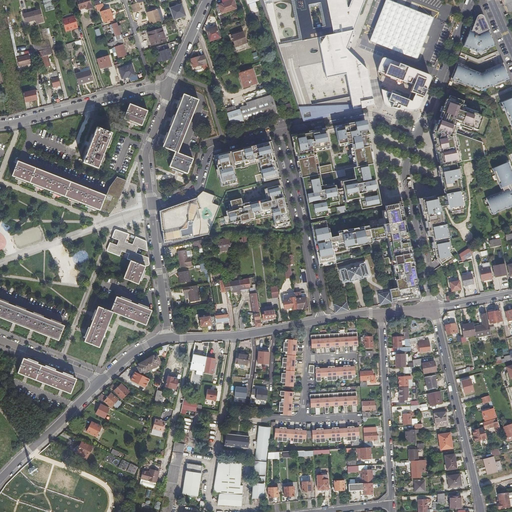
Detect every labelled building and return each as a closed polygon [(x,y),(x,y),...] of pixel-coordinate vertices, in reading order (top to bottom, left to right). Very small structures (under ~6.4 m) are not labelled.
[(90,0),(75,0),(79,10),(86,8),(87,10),(93,9),(90,0)] [(233,0),(232,0),(219,5),(219,7),(216,8),(218,14),(221,13),(221,14),(237,9),(233,0)] [(294,0),(302,39),(279,47),(304,119),(374,105),(367,71),(355,58),(347,68),(355,100),(310,109),(296,67),(307,63),(301,45),(317,41),(327,76),(341,75),(348,58),(342,52),(352,27),(349,13),(363,11),(367,0),(263,0),(265,2),(272,0),(294,0)] [(386,0),(385,0),(370,41),(399,52),(403,54),(416,59),(430,23),(428,23),(425,17),(426,15),(386,0)] [(136,3),(131,4),(133,11),(140,9),(137,2),(136,3)] [(181,6),(169,10),(172,20),(184,16),(181,6)] [(109,8),(100,11),(103,22),(112,19),(109,8)] [(146,12),(149,21),(150,24),(160,21),(157,9),(146,12)] [(36,23),(43,22),(41,10),(33,11),(35,20),(36,23)] [(35,20),(33,11),(23,14),(25,22),(35,20)] [(73,29),(78,27),(74,16),(73,16),(64,19),(62,19),(65,30),(73,27),(73,29)] [(176,28),(174,22),(166,24),(168,30),(176,28)] [(112,37),(114,41),(122,38),(121,34),(120,35),(116,23),(111,24),(114,36),(112,37)] [(216,26),(206,30),(209,40),(220,36),(216,26)] [(161,29),(147,33),(151,45),(165,41),(161,29)] [(470,31),(463,46),(479,53),(495,46),(489,30),(479,34),(470,31)] [(235,47),(247,43),(243,32),(240,33),(232,36),(232,38),(235,45),(235,47)] [(43,49),(50,48),(48,41),(41,42),(43,49)] [(34,51),(43,49),(41,42),(32,44),(34,51)] [(122,44),(112,48),(113,52),(116,51),(118,57),(126,54),(122,44)] [(162,61),(172,58),(168,48),(159,51),(162,61)] [(46,51),(39,53),(42,67),(49,65),(46,51)] [(18,65),(31,63),(29,55),(16,58),(18,65)] [(108,55),(97,59),(100,69),(111,66),(108,55)] [(201,56),(190,59),(193,67),(202,64),(203,67),(205,66),(201,56)] [(431,74),(382,56),(377,67),(385,106),(412,110),(419,107),(421,102),(431,74)] [(131,64),(118,68),(121,78),(128,76),(134,74),(131,64)] [(481,90),(509,79),(503,64),(481,73),(456,64),(450,80),(481,90)] [(75,74),(77,83),(85,81),(85,82),(92,80),(89,69),(80,72),(75,74)] [(253,69),(240,73),(242,80),(243,79),(246,87),(258,83),(253,69)] [(50,79),(52,87),(60,85),(58,77),(50,79)] [(37,90),(20,93),(22,103),(38,100),(37,90)] [(476,129),(487,104),(482,100),(469,94),(466,101),(450,95),(446,103),(445,102),(442,110),(443,111),(441,119),(439,118),(434,132),(439,158),(440,158),(442,165),(456,162),(485,156),(482,143),(453,129),(456,120),(476,129)] [(174,153),(179,155),(200,102),(183,95),(179,103),(173,120),(166,137),(161,148),(174,153)] [(279,115),(274,98),(271,99),(270,96),(247,103),(248,107),(241,109),(247,125),(279,115)] [(511,98),(502,102),(511,127),(511,98)] [(146,111),(129,104),(123,119),(140,126),(146,111)] [(234,129),(247,125),(241,109),(238,110),(229,113),(234,129)] [(356,158),(366,157),(359,121),(335,125),(338,138),(351,136),(356,158)] [(110,133),(95,127),(91,139),(85,153),(81,163),(96,168),(99,162),(100,162),(102,158),(100,158),(106,144),(107,145),(109,141),(107,140),(110,133)] [(328,143),(325,128),(297,134),(303,165),(332,160),(330,155),(319,157),(317,145),(328,143)] [(269,141),(214,155),(222,186),(229,184),(229,186),(238,184),(235,169),(240,167),(240,169),(248,167),(247,163),(254,161),(254,163),(257,162),(262,181),(278,177),(269,141)] [(179,155),(174,153),(168,168),(177,172),(185,175),(189,166),(191,160),(179,155)] [(99,211),(105,197),(18,161),(12,176),(20,179),(39,187),(55,193),(62,196),(73,200),(91,208),(99,211)] [(377,206),(367,161),(354,163),(357,178),(342,181),(345,198),(360,196),(362,209),(377,206)] [(457,168),(456,162),(442,165),(438,166),(443,194),(450,211),(464,208),(463,200),(464,199),(462,191),(460,191),(458,177),(460,177),(459,168),(457,168)] [(492,169),(500,188),(511,183),(511,170),(508,162),(492,169)] [(317,163),(305,166),(313,215),(326,213),(324,197),(335,195),(333,186),(322,188),(317,163)] [(108,188),(105,197),(99,211),(109,215),(116,205),(124,182),(115,179),(108,188)] [(290,222),(280,185),(264,189),(266,199),(250,203),(250,201),(242,203),(240,196),(230,199),(232,208),(226,210),(227,214),(224,215),(226,223),(244,223),(244,220),(272,216),(275,226),(278,225),(279,228),(288,226),(287,223),(290,222)] [(492,216),(511,207),(511,190),(511,188),(485,199),(492,216)] [(210,229),(222,199),(203,191),(198,197),(160,210),(163,240),(191,234),(210,229)] [(393,266),(412,262),(397,192),(378,196),(381,208),(310,220),(318,266),(334,263),(327,229),(383,219),(393,266)] [(437,195),(419,199),(423,221),(426,221),(429,235),(433,234),(435,254),(440,264),(458,254),(453,247),(450,249),(445,224),(443,224),(437,195)] [(107,251),(129,260),(143,265),(145,266),(148,265),(149,265),(149,264),(148,257),(145,258),(144,251),(147,251),(146,242),(145,241),(130,234),(116,229),(115,229),(114,230),(107,249),(107,250),(107,251)] [(215,241),(217,252),(230,250),(228,238),(215,241)] [(178,251),(180,267),(191,266),(190,258),(190,257),(187,258),(186,250),(178,251)] [(461,260),(472,254),(471,250),(466,253),(466,254),(460,256),(461,260)] [(143,265),(129,260),(122,278),(137,283),(140,274),(143,265)] [(350,281),(360,278),(362,278),(363,277),(369,275),(366,261),(365,261),(364,261),(364,262),(359,263),(359,265),(347,268),(346,267),(339,269),(343,283),(349,281),(350,281)] [(400,299),(420,295),(412,262),(393,266),(400,299)] [(506,274),(504,263),(493,265),(495,276),(506,274)] [(489,266),(478,269),(481,280),(492,278),(489,266)] [(179,276),(180,283),(190,282),(188,271),(177,272),(178,276),(179,276)] [(470,274),(460,276),(462,286),(472,284),(470,274)] [(228,282),(229,291),(240,289),(249,287),(248,283),(247,283),(247,280),(244,281),(244,279),(236,280),(228,282)] [(458,281),(449,282),(451,291),(460,289),(458,281)] [(186,287),(182,287),(183,293),(187,292),(189,302),(199,301),(197,285),(190,286),(188,287),(186,287)] [(294,293),(297,309),(303,308),(307,308),(305,298),(305,294),(304,294),(303,292),(294,293)] [(377,294),(379,305),(391,303),(390,292),(377,294)] [(297,309),(294,293),(281,294),(283,309),(290,308),(290,310),(297,309)] [(261,326),(257,296),(251,297),(252,300),(251,300),(253,314),(254,314),(254,321),(255,327),(261,326)] [(116,297),(110,312),(113,313),(121,316),(141,324),(145,326),(151,311),(116,297)] [(0,318),(14,324),(30,331),(47,338),(55,341),(61,326),(0,301),(0,318)] [(333,304),(335,313),(348,311),(346,302),(333,304)] [(84,341),(99,347),(101,341),(102,338),(109,322),(113,313),(110,312),(98,307),(84,341)] [(273,310),(262,311),(263,321),(274,319),(273,310)] [(498,310),(492,311),(487,312),(489,323),(500,321),(498,310)] [(229,322),(227,312),(214,314),(214,316),(215,324),(229,322)] [(474,335),(475,337),(489,335),(489,331),(488,328),(485,314),(480,315),(480,319),(478,319),(479,325),(472,326),(474,335)] [(211,325),(215,324),(214,316),(209,317),(209,316),(199,318),(200,327),(211,325)] [(454,323),(444,325),(446,334),(456,332),(454,323)] [(472,326),(472,324),(466,325),(465,324),(460,326),(462,337),(474,335),(472,326)] [(347,331),(348,343),(352,343),(352,344),(357,344),(356,330),(347,331)] [(338,332),(338,344),(343,344),(343,345),(348,345),(348,343),(347,331),(338,332)] [(328,333),(329,345),(334,345),(334,346),(339,346),(338,344),(338,332),(328,333)] [(319,334),(320,346),(325,346),(325,347),(329,347),(329,345),(328,333),(319,334)] [(320,346),(319,334),(310,335),(311,347),(316,347),(316,349),(320,348),(320,346)] [(372,346),(371,336),(360,336),(360,339),(363,339),(363,347),(372,346)] [(392,347),(401,347),(400,339),(404,339),(403,336),(392,337),(392,347)] [(424,342),(424,340),(417,341),(417,343),(418,343),(419,352),(429,351),(428,342),(424,342)] [(297,348),(283,347),(282,352),(287,352),(287,355),(294,356),(295,351),(296,351),(297,348)] [(267,364),(268,352),(258,351),(257,363),(267,364)] [(248,354),(236,353),(234,363),(247,365),(248,354)] [(205,361),(206,356),(192,354),(189,368),(203,371),(205,361)] [(395,367),(404,367),(404,357),(407,356),(407,354),(395,354),(395,367)] [(500,356),(494,358),(495,364),(510,361),(509,354),(503,356),(503,357),(500,358),(500,356)] [(294,356),(287,355),(286,358),(282,358),(282,363),(295,364),(296,360),(294,360),(294,356)] [(153,356),(146,360),(150,369),(157,365),(156,363),(159,361),(156,356),(154,358),(153,356)] [(215,358),(206,356),(205,361),(203,371),(212,372),(215,358)] [(71,394),(77,379),(70,377),(53,370),(34,362),(24,358),(18,373),(71,394)] [(150,369),(146,360),(138,364),(139,365),(137,367),(140,372),(142,371),(143,373),(150,369)] [(435,371),(433,361),(421,363),(423,373),(435,371)] [(295,364),(282,363),(281,367),(286,368),(286,371),(293,371),(294,367),(295,367),(295,364)] [(349,365),(346,366),(346,379),(351,379),(351,374),(354,374),(354,367),(349,367),(349,365)] [(333,366),(330,367),(331,380),(336,380),(335,375),(338,375),(338,368),(333,368),(333,366)] [(343,367),(338,368),(338,375),(342,375),(342,380),(346,379),(346,366),(342,366),(343,367)] [(315,368),(316,381),(320,381),(320,376),(323,376),(323,369),(318,369),(318,367),(315,368)] [(327,368),(323,369),(323,376),(326,376),(326,381),(331,380),(330,367),(327,367),(327,368)] [(128,380),(144,387),(148,378),(132,371),(128,380)] [(293,371),(286,371),(286,374),(281,374),(281,378),(294,379),(294,376),(293,376),(293,371)] [(371,371),(359,371),(359,372),(359,380),(362,380),(369,380),(369,383),(372,383),(371,371)] [(436,388),(434,374),(425,376),(427,389),(436,388)] [(175,389),(177,379),(173,378),(173,377),(167,376),(165,386),(175,389)] [(398,387),(406,387),(406,379),(407,378),(410,378),(409,376),(398,377),(398,387)] [(464,394),(473,391),(469,377),(462,379),(462,380),(461,381),(464,394)] [(294,379),(281,378),(280,383),(285,383),(285,386),(292,387),(293,382),(294,382),(294,379)] [(120,397),(121,398),(128,392),(120,384),(113,390),(120,397)] [(233,386),(233,397),(246,397),(246,386),(233,386)] [(253,399),(266,399),(266,386),(253,386),(253,399)] [(407,395),(406,387),(398,387),(399,398),(399,400),(398,400),(398,402),(403,402),(402,400),(405,400),(405,398),(410,397),(410,395),(407,395)] [(220,399),(221,391),(218,391),(218,389),(206,388),(204,398),(216,399),(217,398),(220,399)] [(162,390),(157,389),(156,393),(155,398),(154,401),(159,403),(162,390)] [(284,396),(284,399),(291,400),(292,395),(293,395),(293,392),(280,391),(279,396),(284,396)] [(346,392),(347,404),(351,404),(351,405),(356,405),(355,391),(346,392)] [(441,403),(438,391),(427,393),(429,405),(441,403)] [(346,392),(337,393),(338,405),(342,405),(342,406),(347,406),(347,404),(346,392)] [(111,406),(117,398),(110,393),(104,401),(111,406)] [(328,393),(318,394),(319,406),(324,406),(324,408),(328,407),(328,406),(328,393)] [(328,393),(328,406),(333,405),(333,407),(338,407),(338,405),(337,393),(328,393)] [(318,394),(309,395),(310,407),(314,407),(315,408),(319,408),(319,406),(318,394)] [(482,403),(491,401),(489,395),(480,398),(482,403)] [(279,402),(279,407),(293,408),(293,405),(291,405),(291,400),(284,399),(284,402),(279,402)] [(373,401),(361,401),(361,403),(361,404),(361,417),(369,416),(369,411),(364,411),(364,410),(371,409),(371,412),(374,412),(373,401)] [(196,404),(183,402),(182,407),(181,407),(180,411),(186,412),(186,408),(195,410),(196,404)] [(103,417),(108,408),(100,404),(95,413),(103,417)] [(293,408),(279,407),(278,411),(283,412),(283,415),(290,415),(291,411),(292,411),(293,408)] [(491,408),(482,411),(485,420),(494,417),(491,408)] [(445,420),(444,412),(434,414),(436,427),(447,426),(446,420),(445,420)] [(402,425),(410,424),(410,416),(413,416),(413,414),(402,414),(402,425)] [(483,428),(484,429),(494,425),(496,430),(500,429),(500,427),(496,418),(482,422),(483,428)] [(165,422),(154,420),(152,429),(162,432),(165,422)] [(96,436),(100,426),(91,421),(87,431),(96,436)] [(511,422),(511,423),(502,426),(506,437),(511,434),(511,422)] [(269,433),(269,427),(258,426),(256,449),(255,462),(255,468),(253,496),(253,498),(264,498),(265,482),(267,465),(268,449),(269,433)] [(346,428),(342,428),(343,436),(345,436),(346,441),(351,440),(350,426),(346,427),(346,428)] [(352,426),(350,426),(351,440),(355,440),(355,438),(355,435),(358,435),(357,427),(353,428),(352,426)] [(331,429),(327,430),(327,437),(330,437),(330,440),(330,442),(335,441),(334,427),(331,428),(331,429)] [(337,427),(334,427),(335,441),(340,441),(339,439),(339,437),(343,436),(342,428),(337,429),(337,427)] [(274,429),(274,437),(277,437),(277,440),(276,442),(281,442),(282,428),(279,428),(279,429),(274,429)] [(285,428),(282,428),(281,442),(286,442),(286,440),(286,437),(289,438),(290,430),(285,430),(285,428)] [(322,428),(319,429),(320,443),(324,442),(324,441),(324,438),(327,437),(327,430),(322,430),(322,428)] [(484,429),(483,428),(471,430),(474,441),(487,438),(484,429)] [(290,430),(289,438),(293,438),(293,441),(293,442),(297,443),(298,429),(294,429),(294,430),(290,430)] [(298,429),(297,443),(302,443),(302,442),(302,438),(305,439),(305,431),(301,431),(301,429),(298,429)] [(311,431),(312,439),(314,438),(314,441),(315,443),(320,443),(319,429),(315,429),(315,431),(311,431)] [(405,443),(414,443),(414,433),(417,433),(417,430),(405,430),(405,443)] [(375,431),(362,431),(362,434),(363,440),(373,440),(373,443),(376,443),(375,431)] [(452,449),(450,433),(438,435),(440,450),(452,449)] [(248,448),(248,437),(226,434),(225,446),(248,448)] [(86,458),(91,447),(82,442),(76,453),(86,458)] [(179,467),(184,444),(174,442),(169,465),(179,467)] [(408,461),(417,460),(417,453),(420,452),(420,450),(423,449),(423,444),(416,445),(416,449),(408,450),(408,461)] [(369,459),(369,448),(363,448),(360,448),(355,448),(355,452),(360,452),(360,457),(357,457),(357,460),(369,459)] [(508,452),(507,448),(498,451),(497,448),(491,450),(491,452),(492,456),(495,455),(508,452)] [(456,469),(454,455),(444,456),(446,470),(456,469)] [(492,456),(482,459),(486,474),(496,471),(492,456)] [(121,459),(118,467),(125,470),(129,463),(121,459)] [(426,460),(419,460),(419,465),(410,465),(410,478),(420,478),(419,468),(422,468),(422,465),(427,464),(426,460)] [(240,486),(241,463),(218,462),(214,487),(213,494),(219,494),(218,505),(242,506),(243,486),(240,486)] [(134,474),(137,466),(129,463),(126,471),(134,474)] [(199,484),(202,466),(194,464),(187,463),(184,476),(181,493),(196,496),(199,484)] [(366,465),(357,466),(358,473),(361,473),(361,483),(362,483),(371,482),(370,470),(366,470),(366,465)] [(158,473),(150,471),(149,473),(142,471),(140,480),(155,484),(158,473)] [(460,486),(459,475),(447,476),(448,487),(460,486)] [(42,492),(48,482),(41,477),(36,484),(40,487),(38,489),(42,492)] [(328,490),(328,480),(322,480),(322,477),(317,477),(317,490),(328,490)] [(344,490),(343,481),(334,481),(334,491),(344,490)] [(423,491),(423,481),(413,482),(414,491),(423,491)] [(311,491),(311,482),(302,482),(302,491),(311,491)] [(371,482),(362,483),(362,487),(359,487),(360,494),(372,494),(371,482)] [(278,496),(277,487),(268,487),(268,497),(278,496)] [(293,496),(293,487),(284,487),(284,496),(293,496)] [(498,503),(496,503),(497,509),(509,507),(507,498),(511,497),(511,496),(511,492),(510,492),(507,493),(507,492),(497,493),(498,503)] [(451,510),(462,509),(462,497),(451,497),(451,510)] [(417,511),(425,511),(426,502),(429,502),(429,499),(417,500),(417,511)]
